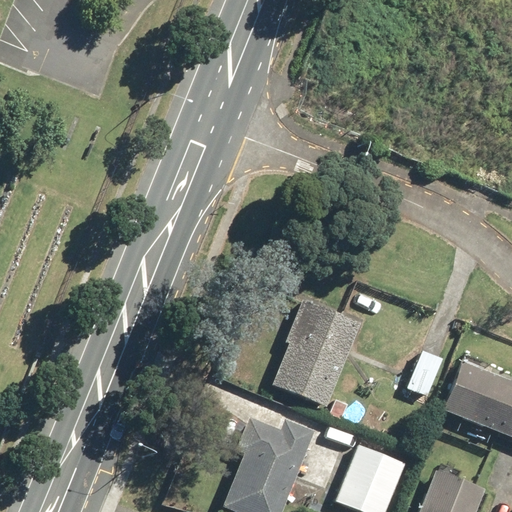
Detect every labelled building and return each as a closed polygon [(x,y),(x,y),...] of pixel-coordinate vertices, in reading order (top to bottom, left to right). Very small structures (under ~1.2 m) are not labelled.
[(511,3),(504,0),(394,0),(394,2),(511,50),(511,3)] [(466,44),(412,23),(405,42),(410,44),(401,68),(388,63),(366,116),(426,140),(440,103),(449,107),(458,84),(451,81),(466,44)] [(453,119),(436,157),(475,175),(486,153),(462,142),(469,127),(453,119)] [(363,323),(307,300),(271,385),(328,408),(363,323)] [(425,351),(408,388),(427,397),(444,360),(425,351)] [(511,380),(464,361),(443,411),(511,439),(511,380)] [(251,412),(236,451),(243,454),(223,509),(231,511),(282,511),(312,435),(251,412)] [(385,511),(404,464),(358,446),(336,501),(363,511),(385,511)] [(474,511),(484,488),(435,471),(420,511),(474,511)]
